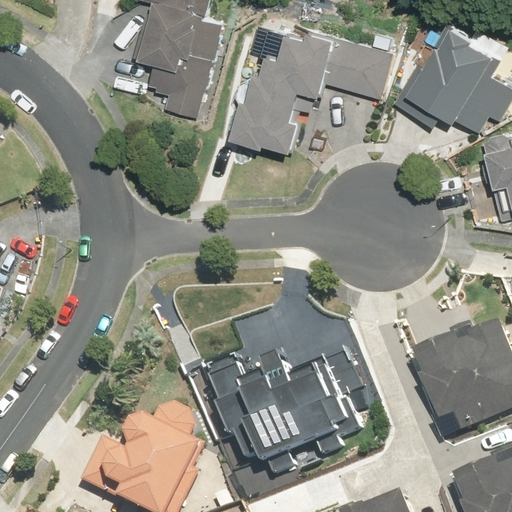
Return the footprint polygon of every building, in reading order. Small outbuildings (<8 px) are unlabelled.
[(167,108),(200,117),(226,21),(210,17),(214,0),(152,0),(158,1),(143,59),(158,62),(151,87),(171,92),(167,108)] [(452,22),(410,91),(482,133),(493,115),(502,121),(511,103),(511,87),(494,77),(507,55),(452,22)] [(255,70),(238,135),(297,150),(312,93),(324,96),(328,82),(385,97),(398,50),(295,23),(286,57),(271,53),(266,73),(255,70)] [(511,137),(489,143),(507,217),(511,215),(511,137)] [(511,341),(502,316),(413,351),(441,420),(456,414),(462,429),(511,409),(511,341)] [(283,329),(204,361),(256,486),(376,437),(358,392),(368,388),(349,343),(298,364),(283,329)] [(87,478),(154,511),(180,511),(214,445),(194,435),(199,424),(194,409),(178,401),(162,407),(157,416),(141,408),(123,444),(108,437),(87,478)] [(511,511),(511,446),(453,471),(470,511),(511,511)] [(352,511),(415,511),(407,491),(352,511)]
